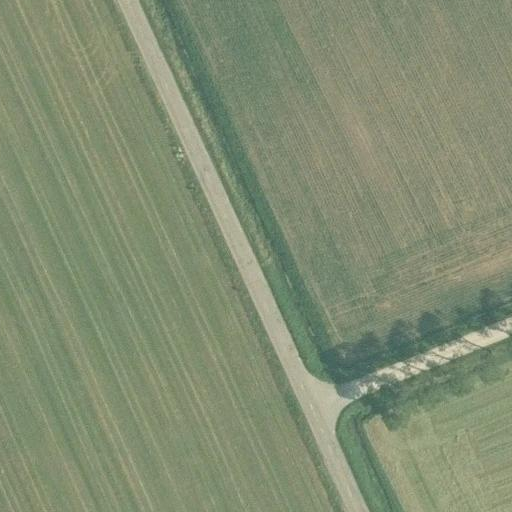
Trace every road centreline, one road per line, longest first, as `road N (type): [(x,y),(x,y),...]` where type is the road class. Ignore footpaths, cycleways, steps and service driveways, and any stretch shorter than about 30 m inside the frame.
road 1 (unclassified): [(312,408),(124,0)]
road 2 (unclassified): [(511,328),(312,408)]
